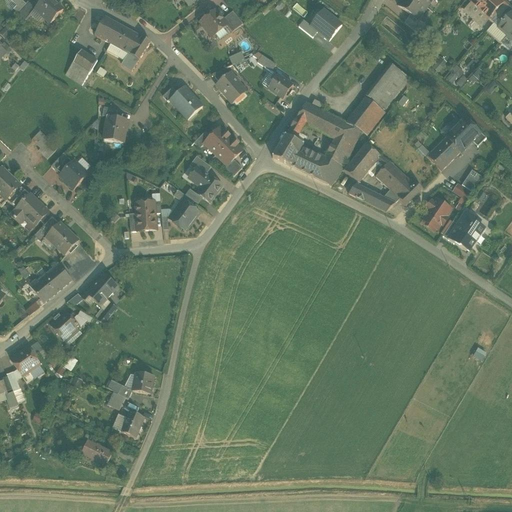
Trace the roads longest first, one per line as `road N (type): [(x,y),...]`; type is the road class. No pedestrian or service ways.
road 1 (residential): [(263,157),(396,225),(511,304)]
road 2 (residential): [(195,248),(158,416),(125,495)]
road 3 (residential): [(378,0),(263,157)]
road 4 (residential): [(1,349),(114,256)]
road 5 (residential): [(114,256),(21,157)]
road 6 (residential): [(175,58),(263,157)]
